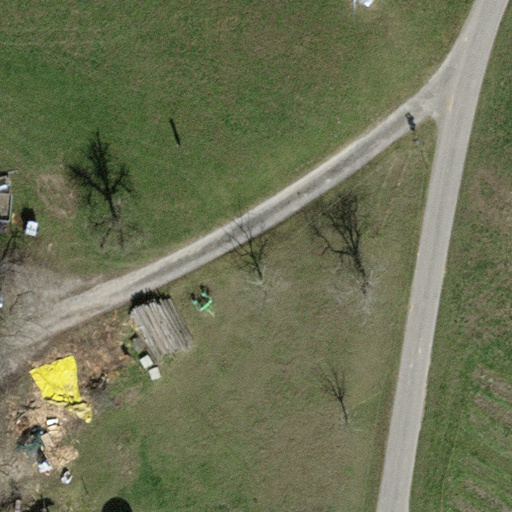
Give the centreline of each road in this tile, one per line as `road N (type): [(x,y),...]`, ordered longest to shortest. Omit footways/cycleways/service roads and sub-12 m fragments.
road 1 (unclassified): [(484,0),(457,68),(387,511)]
road 2 (track): [(116,301),(367,147),(457,68)]
